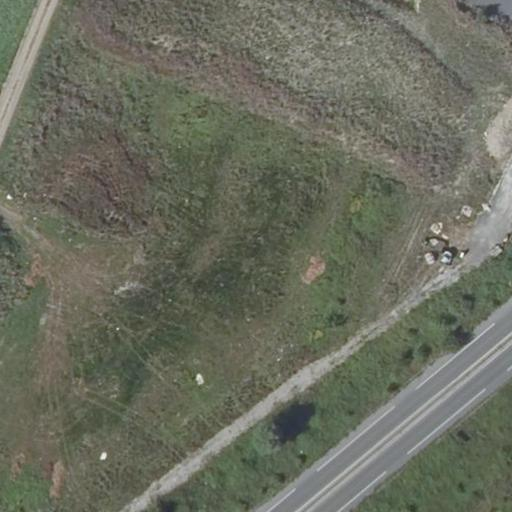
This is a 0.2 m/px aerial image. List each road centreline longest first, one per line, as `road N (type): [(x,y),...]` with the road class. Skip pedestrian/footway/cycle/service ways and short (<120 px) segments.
road 1 (trunk): [(511,318),(276,511)]
road 2 (trunk): [(323,511),(511,357)]
